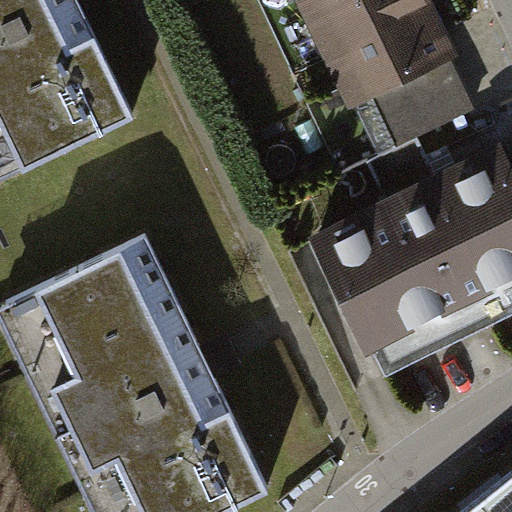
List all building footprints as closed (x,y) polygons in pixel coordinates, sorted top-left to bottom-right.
[(0,0),(0,185),(135,120),(76,0),(0,0)] [(298,0),(345,107),(373,96),(392,140),(482,101),(437,0),(298,0)] [(511,177),(495,144),(324,231),(392,365),(511,303),(511,177)] [(153,238),(4,305),(98,511),(232,511),(271,495),(209,360),(153,238)] [(511,511),(511,468),(459,511),(511,511)]
